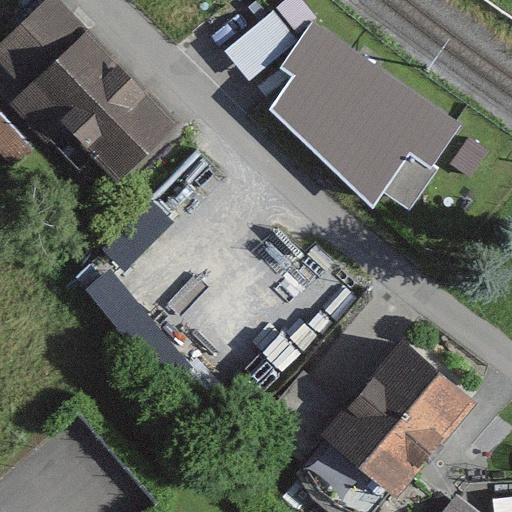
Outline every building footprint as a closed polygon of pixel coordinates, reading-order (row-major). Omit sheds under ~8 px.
[(67,0),(28,0),(0,28),(0,90),(103,193),(183,114),(67,0)] [(256,63),(325,7),(319,0),(278,0),(234,36),(256,63)] [(315,19),(264,101),(376,195),(403,142),(428,160),(453,117),(315,19)] [(0,112),(0,145),(17,130),(0,112)] [(393,337),(344,392),(305,357),(251,417),(302,463),(322,511),(408,511),(434,483),(413,464),(468,403),(393,337)] [(476,511),(447,488),(426,511),(476,511)]
